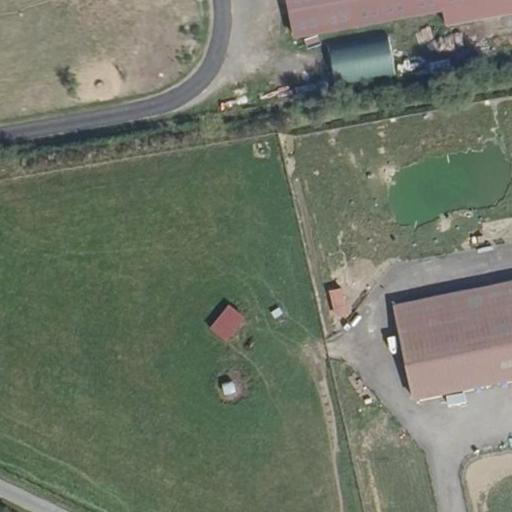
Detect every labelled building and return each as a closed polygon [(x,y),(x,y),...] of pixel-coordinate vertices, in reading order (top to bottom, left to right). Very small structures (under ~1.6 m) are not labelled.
[(511,14),(511,0),(285,0),(293,39),(442,11),(445,27),(511,14)] [(331,51),(334,82),(395,75),(392,44),(331,51)] [(511,383),(511,285),(396,309),(415,403),(511,383)] [(343,287),(329,290),(334,314),(348,310),(343,287)] [(229,305),(210,328),(227,343),(246,320),(229,305)]
